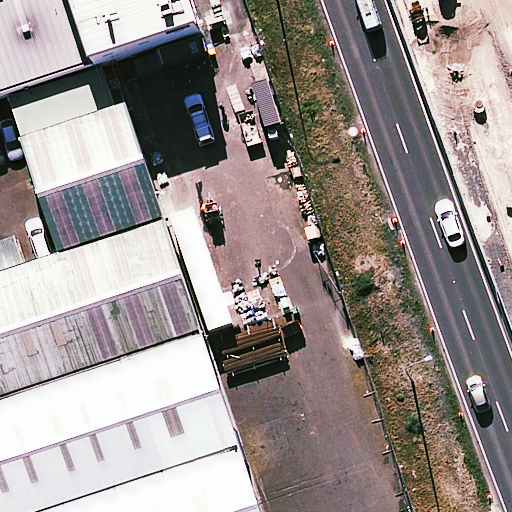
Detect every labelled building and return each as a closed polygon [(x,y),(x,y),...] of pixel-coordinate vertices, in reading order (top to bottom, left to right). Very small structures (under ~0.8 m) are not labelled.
[(0,0),(0,109),(90,80),(63,0),(0,0)] [(63,0),(90,80),(92,86),(115,78),(202,49),(185,0),(63,0)] [(128,120),(23,156),(64,265),(65,265),(165,232),(128,120)] [(0,286),(0,412),(202,345),(165,232),(65,265),(0,286)] [(258,511),(202,345),(0,412),(0,511),(258,511)]
